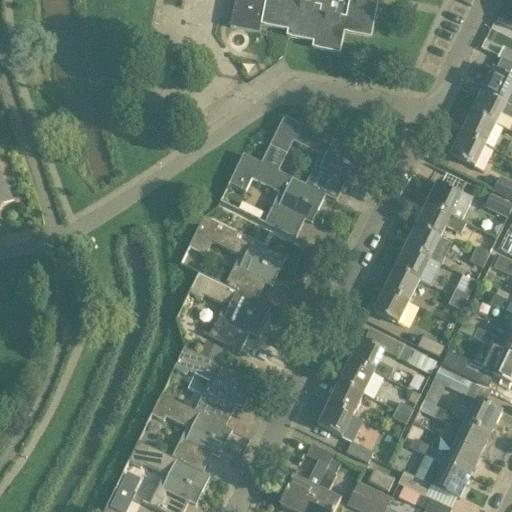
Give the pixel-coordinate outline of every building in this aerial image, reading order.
[(234,0),(231,25),(289,33),(292,42),(342,48),(344,33),(372,37),(377,0),(234,0)] [(511,31),(511,2),(508,0),(496,24),(511,31)] [(511,66),(511,52),(505,49),(499,61),(511,66)] [(511,80),(493,72),(482,93),(511,107),(511,80)] [(511,120),(511,107),(482,93),(472,115),(496,126),(501,115),(511,120)] [(461,136),(485,148),(496,126),(472,115),(461,136)] [(321,157),(315,169),(306,188),(326,197),(337,203),(346,185),(353,188),(367,159),(284,119),(270,148),(287,156),(293,144),(321,157)] [(485,148),(461,136),(451,158),(475,170),(485,148)] [(326,197),(306,188),(243,157),(229,186),(246,194),(252,181),(279,195),(264,226),(295,241),(304,222),(312,225),(326,197)] [(0,206),(13,201),(0,172),(0,206)] [(473,200),(463,194),(467,186),(446,175),(441,186),(437,185),(427,207),(461,224),(462,223),(473,200)] [(511,203),(511,185),(499,179),(492,193),(511,203)] [(507,220),(511,210),(511,208),(491,198),(485,209),(507,220)] [(467,225),(462,223),(461,224),(427,207),(416,228),(441,240),(446,229),(461,237),(467,225)] [(240,257),(225,288),(256,303),(265,285),(272,288),(286,259),(204,219),(189,249),(205,257),(212,244),(240,257)] [(452,246),(441,240),(416,228),(406,249),(442,267),(452,246)] [(473,255),(487,262),(490,255),(476,248),(473,255)] [(395,271),(420,283),(431,288),(442,267),(406,249),(395,271)] [(487,262),(473,255),(468,264),(482,271),(487,262)] [(493,270),(511,279),(511,264),(499,258),(493,270)] [(385,292),(410,304),(420,283),(395,271),(385,292)] [(256,339),(271,310),(256,303),(225,288),(199,275),(188,296),(201,303),(204,298),(225,308),(210,339),(240,354),(249,336),(256,339)] [(452,298),(466,305),(469,297),(456,290),(452,298)] [(410,304),(385,292),(374,314),(399,326),(410,304)] [(495,296),(491,306),(506,313),(510,303),(495,296)] [(466,305),(452,298),(447,306),(461,314),(466,305)] [(504,344),(478,331),(474,339),(511,357),(511,331),(504,344)] [(439,360),(444,349),(422,338),(416,349),(439,360)] [(492,390),(497,379),(511,385),(511,357),(474,339),(474,340),(492,349),(482,370),(447,353),(441,366),(492,390)] [(393,371),(379,364),(385,352),(361,341),(350,363),(374,375),(388,382),(393,371)] [(215,365),(222,352),(206,344),(199,358),(215,365)] [(210,384),(195,415),(225,429),(234,411),(242,414),(256,385),(199,358),(184,351),(174,372),(187,378),(189,374),(210,384)] [(431,376),(436,365),(414,354),(409,365),(431,376)] [(340,384),(364,396),(374,375),(350,363),(340,384)] [(456,406),(451,416),(455,418),(465,424),(465,423),(491,436),(502,414),(484,405),(490,395),(443,372),(438,370),(433,383),(475,403),(470,413),(456,406)] [(329,406),(353,417),(364,396),(340,384),(329,406)] [(187,430),(172,461),(202,476),(211,457),(219,461),(232,433),(225,429),(195,415),(189,412),(181,408),(161,398),(151,418),(164,424),(166,420),(187,430)] [(185,402),(181,408),(189,412),(192,405),(185,402)] [(396,411),(410,418),(414,411),(400,404),(396,411)] [(353,444),(359,430),(349,425),(353,417),(329,406),(319,427),(353,444)] [(450,427),(455,418),(451,416),(439,410),(435,420),(450,427)] [(410,418),(396,411),(386,434),(399,441),(410,418)] [(455,444),(481,457),(491,436),(465,423),(465,424),(455,444)] [(410,450),(434,462),(444,466),(470,479),(481,457),(455,444),(449,457),(415,441),(410,450)] [(149,508),(158,511),(184,511),(189,504),(196,507),(210,479),(202,476),(172,461),(138,444),(128,465),(141,471),(143,466),(164,477),(149,508)] [(351,444),(346,455),(345,455),(368,466),(373,455),(351,444)] [(317,463),(307,486),(293,479),(280,506),(292,511),(306,511),(331,460),(332,461),(334,457),(311,446),(306,458),(317,463)] [(334,476),(340,465),(332,461),(331,460),(306,511),(335,511),(341,502),(328,496),(337,478),(334,476)] [(460,500),(470,479),(444,466),(434,462),(424,482),(460,500)] [(388,494),(394,481),(374,471),(367,485),(388,494)] [(404,475),(399,486),(425,499),(431,488),(404,475)] [(346,508),(354,511),(358,511),(369,489),(357,484),(346,508)] [(390,511),(387,510),(392,500),(369,489),(358,511),(390,511)] [(131,499),(117,492),(108,511),(110,511),(127,511),(133,500),(131,499)] [(415,507),(423,511),(424,511),(425,511),(430,502),(425,500),(420,497),(415,507)] [(425,511),(424,511),(451,511),(452,511),(430,501),(430,502),(425,511)]
